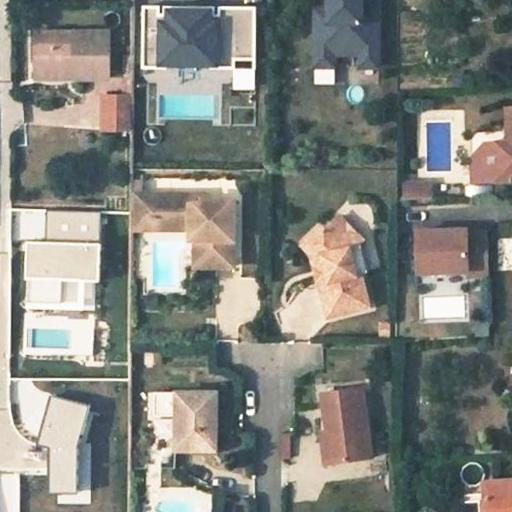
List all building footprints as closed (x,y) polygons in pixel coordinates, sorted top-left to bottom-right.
[(328,0),(328,11),(328,24),(315,24),(315,69),(335,69),(335,56),(360,57),(360,69),(378,69),(379,3),(368,3),(368,0),(328,0)] [(255,9),(143,7),(141,67),(254,69),(255,9)] [(315,11),(315,24),(328,24),(328,11),(315,11)] [(109,81),(110,36),(37,35),(36,71),(74,72),(74,80),(109,81)] [(74,72),(36,71),(36,79),(74,80),(74,72)] [(132,132),(132,96),(105,96),(104,132),(132,132)] [(511,109),(507,110),(508,139),(483,139),(478,145),(479,152),(479,178),(497,177),(497,176),(509,176),(509,174),(511,174),(511,109)] [(479,178),(479,152),(471,152),(472,178),(479,178)] [(419,198),(430,197),(429,183),(418,184),(419,198)] [(406,185),(407,199),(419,198),(418,184),(406,185)] [(234,267),(234,200),(204,200),(201,200),(201,205),(190,205),(190,196),(134,196),(134,230),(190,230),(190,240),(195,240),(195,260),(216,261),(216,267),(234,267)] [(190,205),(201,205),(201,200),(204,200),(204,196),(190,196),(190,205)] [(305,246),(321,262),(323,263),(328,283),(322,284),(331,317),(371,307),(362,274),(357,275),(350,251),(354,250),(364,240),(341,217),(327,231),(323,228),(305,246)] [(452,234),(452,230),(417,231),(417,260),(432,260),(433,272),(467,271),(467,276),(488,275),(487,233),(467,233),(467,230),(459,230),(459,234),(452,234)] [(102,243),(28,242),(27,308),(95,309),(95,282),(102,282),(102,243)] [(350,251),(357,275),(362,274),(369,272),(362,248),(354,250),(350,251)] [(417,260),(418,273),(433,272),(432,260),(417,260)] [(317,263),(322,284),(328,283),(323,263),(321,262),(317,263)] [(362,460),(358,390),(317,393),(320,432),(324,432),(326,463),(362,460)] [(177,417),(176,450),(215,450),(216,394),(155,393),(155,416),(177,417)] [(34,446),(46,449),(46,495),(75,495),(76,449),(88,407),(49,396),(34,446)] [(320,432),(314,432),(316,463),(326,463),(324,432),(320,432)] [(511,511),(511,482),(484,485),(486,511),(511,511)]
